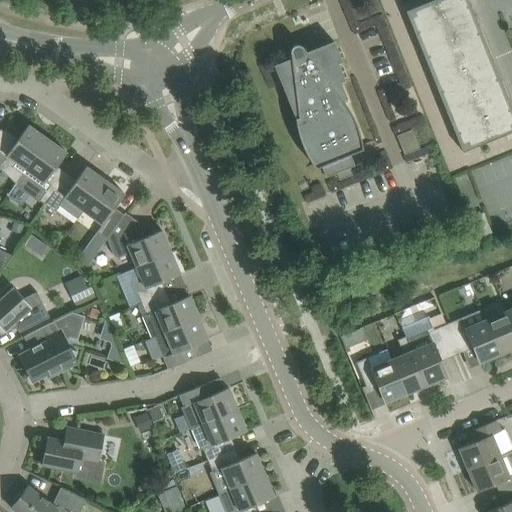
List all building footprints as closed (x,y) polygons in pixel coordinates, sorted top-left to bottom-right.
[(511,107),(468,0),(431,0),(406,10),(463,151),(511,131),(511,107)] [(291,57),(293,72),(280,80),(295,117),(297,128),(299,133),(301,141),(304,148),(307,154),(310,159),(313,163),(316,168),(321,165),(326,176),(336,171),(339,179),(354,173),(351,166),(354,164),(350,154),(363,149),(362,142),(361,137),(359,131),(357,126),(355,120),(353,115),(350,109),(347,106),(343,99),(347,98),(340,81),(345,79),(338,63),(342,61),(336,45),(313,59),(307,51),(303,47),(301,45),(298,44),(296,44),(292,46),(291,48),(291,52),(291,57)] [(0,129),(0,166),(9,173),(16,183),(23,173),(47,138),(28,124),(18,138),(7,130),(0,129)] [(398,133),(405,152),(419,147),(413,128),(398,133)] [(40,200),(45,203),(49,198),(66,173),(57,166),(67,152),(47,138),(23,173),(16,183),(15,184),(40,201),(40,200)] [(77,219),(83,210),(105,180),(86,166),(76,180),(66,173),(49,198),(45,203),(53,209),(57,209),(58,206),(77,219)] [(121,218),(112,211),(125,193),(105,180),(83,210),(102,224),(97,232),(107,239),(121,218)] [(119,257),(131,252),(136,266),(171,251),(162,229),(142,238),(138,230),(136,229),(140,223),(126,212),(121,218),(107,239),(114,255),(119,257)] [(22,233),(25,224),(14,221),(11,230),(22,233)] [(0,271),(13,255),(0,248),(0,271)] [(83,272),(93,258),(83,251),(73,263),(83,272)] [(136,266),(145,287),(136,291),(141,303),(169,291),(164,280),(180,273),(171,251),(136,266)] [(97,299),(91,285),(87,287),(82,276),(66,283),(77,308),(97,299)] [(13,287),(2,297),(0,298),(0,330),(15,323),(19,332),(50,316),(37,292),(24,299),(13,287)] [(199,317),(189,295),(174,302),(169,291),(141,303),(143,308),(146,314),(142,315),(152,338),(155,336),(164,332),(164,331),(199,317)] [(511,323),(507,311),(489,318),(485,308),(482,309),(501,353),(511,347),(511,323)] [(480,361),(501,353),(482,309),(462,317),(450,322),(460,346),(471,341),(480,361)] [(66,338),(70,336),(78,339),(85,315),(73,311),(24,336),(30,349),(19,354),(33,381),(47,374),(51,375),(78,362),(76,357),(78,351),(72,349),(66,338)] [(164,332),(155,336),(164,356),(169,368),(197,356),(192,345),(208,339),(199,317),(164,331),(164,332)] [(460,346),(450,322),(439,327),(449,350),(460,346)] [(439,327),(433,329),(428,331),(427,331),(407,339),(426,384),(447,375),(438,355),(449,350),(439,327)] [(346,348),(355,344),(350,332),(341,336),(346,348)] [(403,355),(392,359),(406,393),(426,384),(407,339),(406,337),(397,341),(403,355)] [(406,393),(392,359),(372,368),(367,357),(356,362),(366,386),(377,381),(386,401),(406,393)] [(191,428),(237,409),(228,387),(212,394),(208,382),(180,394),(189,415),(186,416),(191,428)] [(203,449),(208,460),(236,448),(231,437),(247,430),(237,409),(191,428),(200,448),(203,449)] [(153,426),(147,412),(134,417),(140,431),(153,426)] [(459,448),(468,470),(511,450),(511,441),(506,428),(501,430),(496,420),(473,430),(477,440),(459,448)] [(102,463),(98,462),(104,434),(67,426),(64,440),(48,437),(42,465),(62,469),(78,472),(100,477),(102,463)] [(177,470),(186,465),(177,447),(168,452),(177,470)] [(221,467),(230,488),(219,493),(219,494),(265,474),(256,452),(240,459),(236,448),(208,460),(212,471),(221,467)] [(511,450),(468,470),(477,491),(495,483),(500,494),(511,488),(511,450)] [(262,511),(259,503),(274,496),(265,474),(219,494),(227,511),(262,511)] [(54,505),(44,498),(28,485),(25,489),(21,490),(14,499),(14,503),(11,507),(17,511),(70,511),(71,510),(74,511),(79,511),(86,499),(60,487),(53,502),(56,503),(54,505)] [(177,486),(158,493),(164,508),(173,505),(175,511),(178,511),(187,509),(177,486)] [(486,511),(485,511),(511,511),(511,488),(500,494),(504,504),(486,511)]
